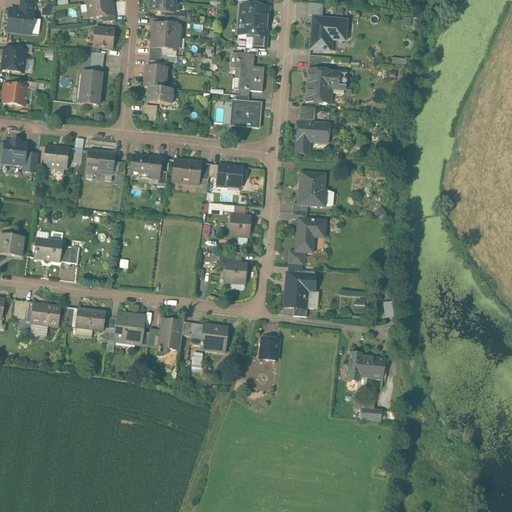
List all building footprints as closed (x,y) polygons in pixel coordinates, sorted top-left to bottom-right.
[(35,2),(22,0),(20,0),(20,7),(21,9),(21,12),(33,14),(35,2)] [(175,4),(149,2),(148,13),(166,14),(174,15),(174,14),(175,4)] [(111,3),(87,6),(88,13),(87,15),(87,18),(90,20),(93,19),(94,18),(102,17),(112,16),(111,3)] [(323,6),(309,4),(308,16),(322,17),(323,6)] [(43,10),(42,16),(50,17),(51,7),(46,6),(46,10),(43,10)] [(268,9),(240,7),(238,35),(247,36),(247,31),(253,31),(253,36),(258,37),(257,43),(265,44),(268,9)] [(21,12),(10,10),(7,32),(30,35),(33,14),(21,12)] [(55,12),(55,19),(65,18),(65,11),(55,12)] [(346,22),(313,19),(310,51),(325,52),(326,40),(344,42),(346,22)] [(163,26),(153,26),(152,38),(177,40),(178,28),(163,26)] [(113,31),(95,29),(93,47),(93,48),(99,48),(111,49),(113,31)] [(177,40),(152,38),(151,49),(151,50),(161,50),(175,52),(176,52),(177,40)] [(257,43),(252,43),(252,50),(257,51),(265,51),(265,44),(257,43)] [(32,47),(16,45),(16,51),(26,52),(26,53),(31,54),(32,47)] [(93,47),(85,46),(84,53),(86,53),(99,55),(99,48),(93,48),(93,47)] [(16,51),(4,49),(1,71),(23,74),(26,53),(26,52),(16,51)] [(99,55),(86,53),(84,71),(102,73),(104,55),(99,55)] [(161,56),(149,55),(148,66),(160,68),(161,57),(161,56)] [(244,55),(237,55),(235,67),(240,68),(238,91),(261,93),(263,70),(252,69),(253,57),(253,56),(244,55)] [(160,70),(146,68),(144,89),(148,89),(164,91),(166,70),(167,63),(165,63),(166,57),(161,57),(160,68),(160,70)] [(371,68),(371,80),(387,81),(388,69),(371,68)] [(345,75),(308,72),(306,103),(326,105),(328,90),(329,90),(329,87),(344,89),(345,75)] [(102,75),(82,73),(82,74),(85,75),(83,88),(80,88),(78,105),(98,107),(102,75)] [(36,84),(19,81),(18,87),(27,89),(35,90),(36,84)] [(18,87),(3,85),(2,92),(4,93),(2,104),(22,107),(25,105),(27,89),(18,87)] [(164,91),(148,89),(147,103),(171,106),(172,91),(164,91)] [(260,104),(232,102),(230,126),(258,128),(260,104)] [(157,107),(145,106),(144,117),(156,118),(157,107)] [(315,110),(300,109),(299,121),(314,122),(315,110)] [(328,127),(298,124),(296,155),(308,156),(309,143),(327,145),(328,127)] [(5,141),(2,165),(24,167),(26,143),(5,141)] [(68,150),(45,147),(43,168),(66,171),(68,150)] [(82,152),(74,151),(72,164),(81,165),(82,152)] [(114,155),(88,152),(86,173),(111,176),(111,175),(109,175),(111,155),(113,155),(114,155)] [(160,160),(133,157),(130,177),(157,180),(158,180),(159,173),(160,160)] [(201,164),(174,161),(172,184),(198,187),(199,181),(201,165),(201,164)] [(125,164),(118,163),(116,176),(124,177),(125,164)] [(209,166),(201,165),(199,181),(208,182),(208,178),(209,166)] [(219,167),(209,166),(208,178),(217,179),(219,167)] [(242,169),(219,166),(219,167),(217,179),(217,186),(240,189),(242,169)] [(167,174),(159,173),(158,180),(157,180),(156,188),(165,189),(167,174)] [(324,177),(303,175),(301,196),(299,196),(298,205),(298,206),(307,207),(325,208),(325,196),(321,196),(321,191),(323,191),(324,177)] [(204,212),(245,214),(245,206),(204,204),(204,212)] [(307,207),(298,206),(298,205),(293,205),(292,213),(305,215),(306,215),(307,207)] [(374,212),(379,218),(384,214),(380,208),(374,212)] [(250,218),(231,216),(230,237),(248,239),(250,218)] [(305,221),(298,220),(295,253),(304,254),(312,254),(314,233),(324,234),(325,222),(305,221)] [(48,235),(38,233),(37,242),(36,242),(34,260),(59,263),(61,243),(47,241),(48,235)] [(23,238),(0,235),(0,255),(20,258),(23,238)] [(79,249),(71,248),(70,252),(69,265),(77,266),(79,249)] [(70,252),(63,251),(62,264),(69,265),(70,252)] [(295,253),(289,252),(288,266),(300,267),(303,267),(304,254),(295,253)] [(233,255),(219,254),(218,264),(226,264),(232,264),(233,255)] [(232,264),(226,264),(224,283),(244,285),(246,266),(232,264)] [(300,267),(288,266),(288,274),(299,275),(300,267)] [(288,274),(286,274),(284,307),(294,308),(306,309),(306,308),(308,290),(313,291),(314,277),(299,275),(288,274)] [(307,308),(316,309),(316,301),(307,300),(307,308)] [(354,301),(354,311),(366,312),(366,302),(354,301)] [(60,308),(33,304),(30,325),(58,329),(60,308)] [(306,309),(294,308),(293,317),(306,319),(307,309),(306,308),(306,309)] [(105,313),(78,310),(75,328),(103,332),(105,313)] [(144,318),(118,315),(114,342),(141,345),(144,318)] [(183,324),(161,321),(158,349),(157,356),(159,356),(160,349),(179,352),(181,336),(183,324)] [(191,325),(183,324),(181,336),(189,337),(191,325)] [(204,326),(191,325),(189,337),(189,339),(202,341),(204,326)] [(227,329),(204,326),(202,341),(202,345),(201,345),(200,349),(201,349),(201,351),(223,354),(227,329)] [(278,342),(261,340),(259,360),(276,362),(278,342)] [(385,360),(361,357),(361,355),(350,354),(347,383),(358,384),(357,387),(365,388),(366,380),(382,382),(385,360)] [(375,399),(354,397),(353,410),(361,411),(361,410),(373,411),(375,399)] [(373,411),(361,410),(361,411),(360,421),(380,423),(381,412),(373,411)]
